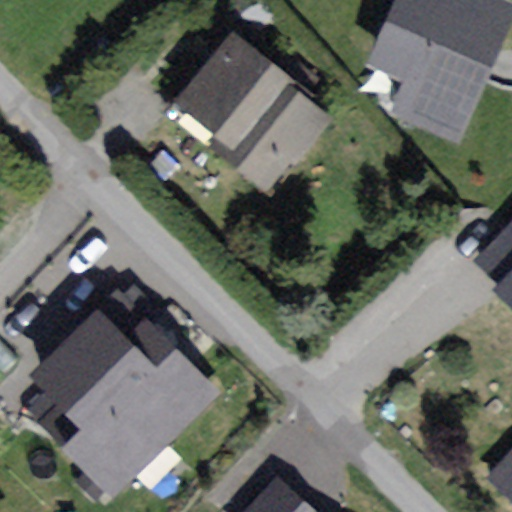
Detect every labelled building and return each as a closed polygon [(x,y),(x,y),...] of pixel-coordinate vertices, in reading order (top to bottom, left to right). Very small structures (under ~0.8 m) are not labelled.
[(511,47),(511,4),(502,0),(416,0),(390,68),(417,80),(396,117),(468,143),(511,47)] [(322,98),(247,32),(182,105),(277,190),(321,141),(300,123),(322,98)] [(511,233),(487,263),(511,284),(511,233)] [(219,398),(127,301),(51,373),(78,401),(52,426),(117,494),(219,398)] [(511,496),(511,465),(498,482),(511,496)] [(316,511),(273,472),(235,511),(316,511)]
